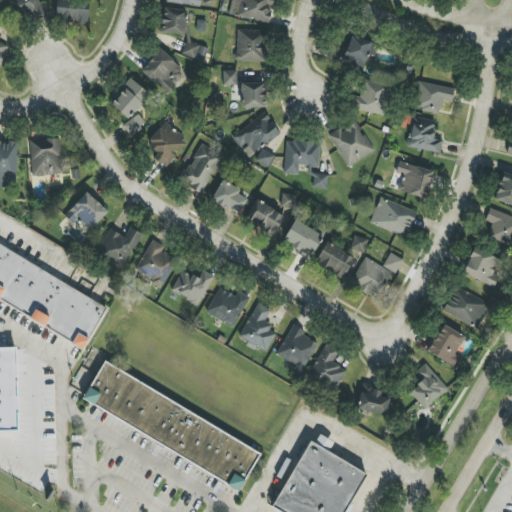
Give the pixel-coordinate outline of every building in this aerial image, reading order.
[(44,13),(38,0),(7,0),(17,24),(44,13)] [(55,0),(55,23),(88,24),(88,0),(55,0)] [(232,0),(229,15),(269,24),(274,0),(232,0)] [(185,10),(162,9),(161,33),(184,34),(185,10)] [(236,61),(263,62),(264,31),(237,30),(236,61)] [(374,56),(378,45),(350,35),(339,63),(362,71),(369,54),(374,56)] [(203,63),(208,50),(187,41),(181,54),(203,63)] [(0,63),(9,47),(0,42),(0,63)] [(182,68),(160,49),(140,71),(167,95),(176,86),(171,81),(182,68)] [(223,86),(237,85),(236,70),(223,71),(223,86)] [(110,103),(127,119),(149,96),(132,79),(110,103)] [(382,117),(390,88),(363,80),(358,97),(355,96),(351,108),(382,117)] [(241,83),(242,108),(265,107),(264,82),(241,83)] [(451,103),(454,88),(418,82),(413,109),(440,114),(442,101),(451,103)] [(240,148),(247,143),(254,153),(281,133),(265,112),(231,137),(240,148)] [(146,127),(139,115),(122,124),(129,136),(146,127)] [(436,121),(413,116),(406,146),(439,153),(442,140),(432,138),(436,121)] [(328,136),(348,167),(374,151),(355,120),(328,136)] [(165,168),(176,155),(188,142),(166,122),(146,144),(157,154),(154,158),(165,168)] [(31,176),(62,174),(60,139),(30,140),(31,176)] [(17,142),(0,141),(0,186),(16,187),(17,142)] [(285,141),(284,174),(298,174),(298,165),(318,166),(319,143),(285,141)] [(179,182),(202,194),(223,156),(200,144),(179,182)] [(268,168),(275,155),(262,149),(255,161),(268,168)] [(395,172),(403,174),(398,191),(425,199),(433,171),(399,161),(395,172)] [(511,205),(511,175),(502,172),(493,200),(511,205)] [(311,186),(325,190),(329,176),(315,173),(311,186)] [(239,215),(250,196),(222,180),(211,199),(239,215)] [(77,222),(87,232),(107,213),(88,192),(63,215),(73,225),(77,222)] [(296,208),(296,195),(281,194),(281,207),(296,208)] [(370,224),(408,237),(416,211),(379,198),(370,224)] [(283,217),(257,199),(244,219),(270,237),(283,217)] [(511,216),(489,209),(485,222),(492,224),(487,238),(511,246),(511,216)] [(281,242),(310,258),(323,236),(294,219),(281,242)] [(124,237),(110,229),(96,254),(123,268),(141,234),(130,228),(124,237)] [(364,253),(368,240),(355,236),(351,248),(364,253)] [(162,287),(177,260),(162,251),(164,247),(152,240),(135,272),(162,287)] [(344,279),(354,257),(325,243),(314,265),(344,279)] [(106,308),(0,245),(0,300),(82,349),(106,308)] [(462,274),(491,287),(503,261),(474,248),(462,274)] [(383,267),(396,273),(402,259),(389,253),(383,267)] [(350,285),(377,299),(391,272),(364,257),(350,285)] [(199,305),(213,276),(203,271),(199,279),(181,270),(171,292),(199,305)] [(232,327),(249,297),(238,291),(235,296),(220,287),(206,311),(232,327)] [(442,314),(479,328),(489,302),(453,288),(442,314)] [(266,353),(277,332),(263,324),(270,311),(257,303),(238,337),(266,353)] [(427,352),(456,369),(462,358),(455,354),(464,337),(442,325),(427,352)] [(275,355),(302,371),(319,342),(292,327),(275,355)] [(308,373),(334,389),(346,371),(332,362),(339,351),(327,344),(308,373)] [(16,347),(0,347),(0,433),(18,433),(16,347)] [(240,489),(261,451),(102,364),(81,402),(240,489)] [(417,371),(424,378),(409,393),(426,410),(448,388),(424,364),(417,371)] [(356,409),(385,417),(390,398),(380,396),(382,389),(362,384),(356,409)] [(271,511),(346,511),(366,473),(327,454),(333,442),(319,435),(314,444),(308,440),(271,511)]
